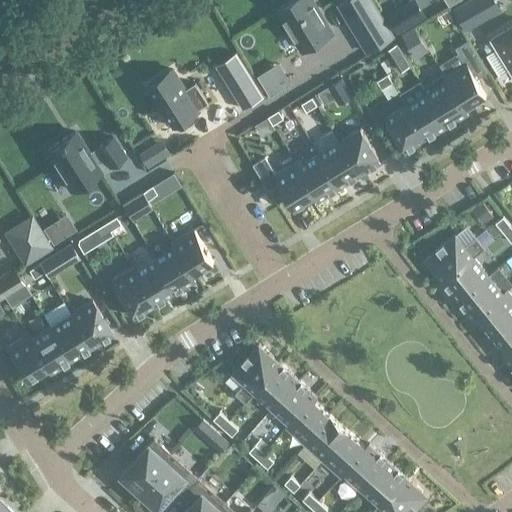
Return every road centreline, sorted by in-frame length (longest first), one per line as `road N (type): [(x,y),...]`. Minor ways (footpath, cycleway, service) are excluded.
road 1 (residential): [(252,304),(480,511)]
road 2 (residential): [(47,467),(186,341),(252,304)]
road 3 (residential): [(511,397),(377,225)]
road 4 (residential): [(377,225),(511,143)]
road 5 (residential): [(252,304),(377,225)]
